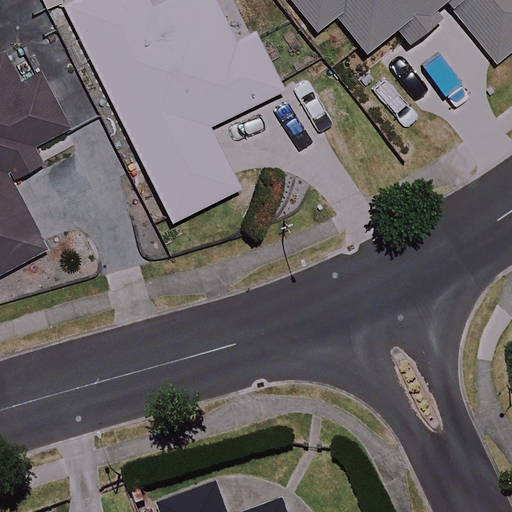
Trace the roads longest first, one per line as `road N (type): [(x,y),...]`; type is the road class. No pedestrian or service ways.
road 1 (tertiary): [(371,294),(255,340),(0,411)]
road 2 (residential): [(371,294),(476,511)]
road 3 (tertiary): [(511,213),(444,260),(371,294)]
